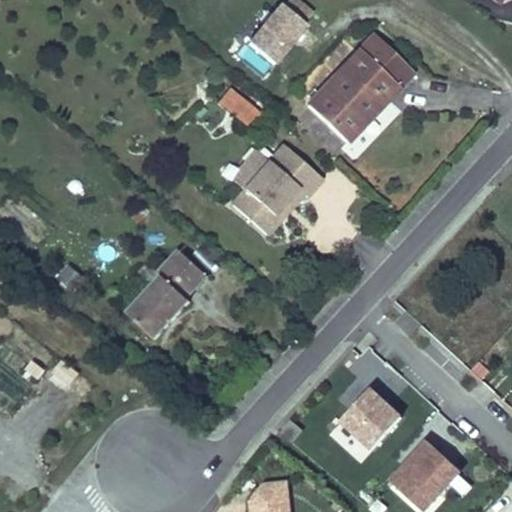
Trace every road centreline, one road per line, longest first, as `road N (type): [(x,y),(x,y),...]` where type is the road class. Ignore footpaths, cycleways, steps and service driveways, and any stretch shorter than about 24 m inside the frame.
road 1 (residential): [(356,306),(206,480)]
road 2 (residential): [(511,140),(356,306)]
road 3 (residential): [(356,306),(511,447)]
